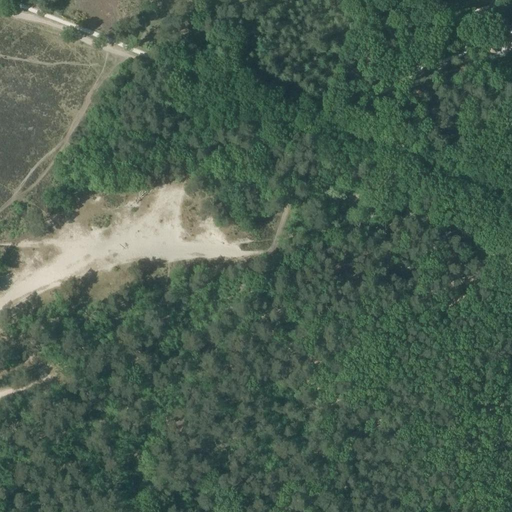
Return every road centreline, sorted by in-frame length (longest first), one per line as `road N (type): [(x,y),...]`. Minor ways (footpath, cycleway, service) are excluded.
road 1 (unknown): [(123,58),(338,126),(346,136),(511,193)]
road 2 (unknown): [(338,126),(296,422),(268,463),(256,511)]
road 3 (unknown): [(123,58),(36,183),(0,212)]
road 4 (unknown): [(0,9),(123,58)]
